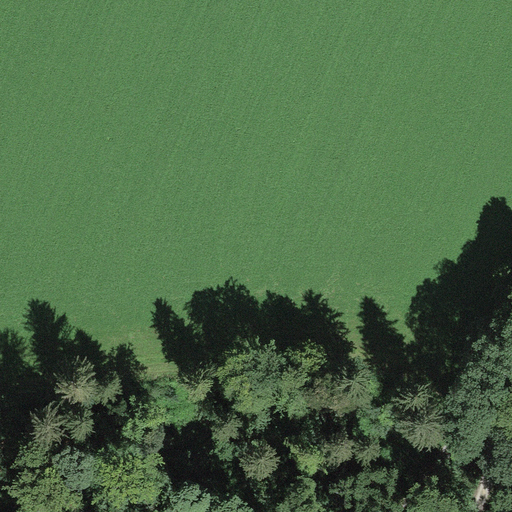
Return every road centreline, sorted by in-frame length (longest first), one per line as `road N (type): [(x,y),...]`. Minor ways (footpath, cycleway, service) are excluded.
road 1 (track): [(0,369),(507,365)]
road 2 (track): [(511,437),(484,408),(408,511)]
road 3 (track): [(474,511),(484,408),(507,365)]
